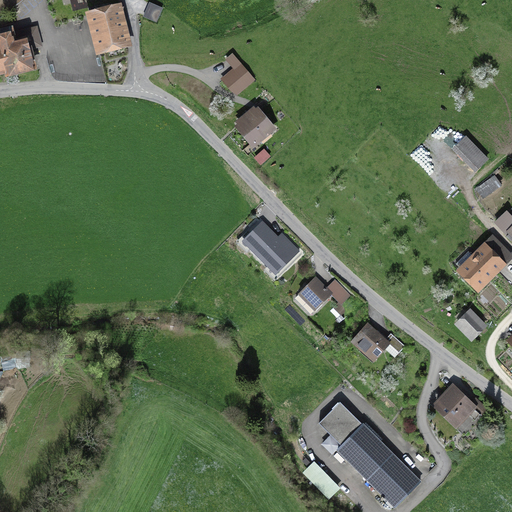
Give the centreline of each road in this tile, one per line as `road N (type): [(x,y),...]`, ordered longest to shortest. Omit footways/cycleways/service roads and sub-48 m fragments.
road 1 (residential): [(511,404),(444,352),(184,112),(147,89),(0,97)]
road 2 (track): [(511,150),(469,187),(511,253)]
